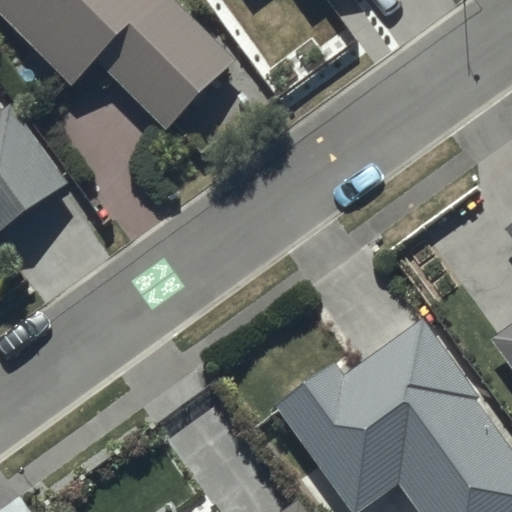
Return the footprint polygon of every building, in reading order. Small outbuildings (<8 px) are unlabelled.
[(0,0),(0,8),(71,85),(101,57),(168,127),(174,121),(203,152),(279,95),(181,0),(0,0)] [(5,107),(0,99),(0,229),(72,178),(15,100),(5,107)] [(511,220),(507,224),(511,230),(511,323),(492,338),(511,364),(511,220)] [(335,361),(277,403),(357,511),(400,479),(424,511),(511,511),(511,441),(425,316),(345,375),(335,361)] [(311,511),(299,495),(277,511),(201,511),(198,508),(192,511),(311,511)]
